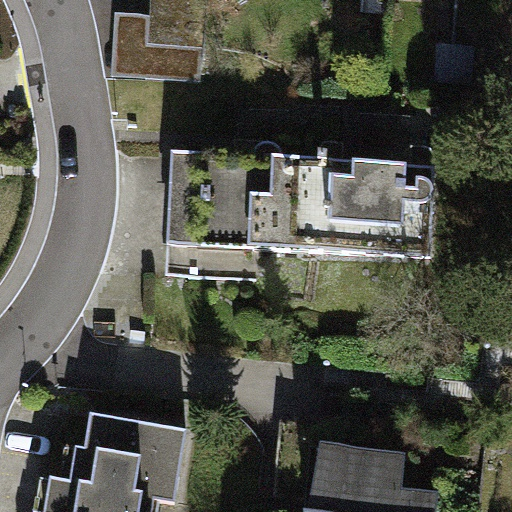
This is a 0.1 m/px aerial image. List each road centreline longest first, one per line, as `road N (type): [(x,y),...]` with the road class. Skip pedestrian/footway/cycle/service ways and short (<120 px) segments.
road 1 (residential): [(10,358),(75,276),(95,173),(86,94),(57,0)]
road 2 (residential): [(10,358),(301,387)]
